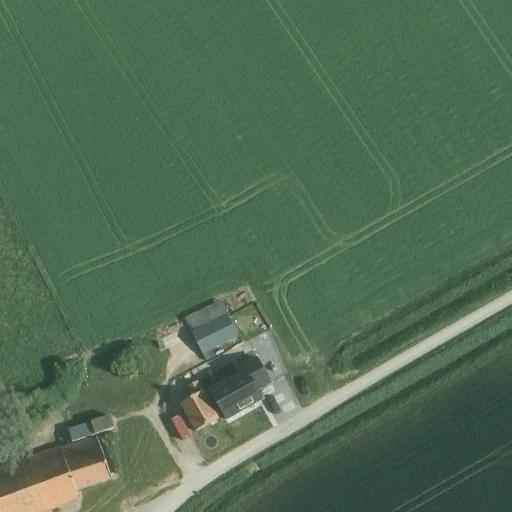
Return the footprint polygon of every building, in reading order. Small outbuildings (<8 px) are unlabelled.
[(202,355),(238,338),(227,315),(191,333),(202,355)] [(242,367),(245,372),(209,393),(225,421),(262,400),(257,391),(271,383),(257,359),(242,367)] [(218,420),(197,383),(187,388),(193,398),(180,405),(196,433),(218,420)] [(73,444),(114,429),(109,416),(68,431),(73,444)] [(97,440),(61,453),(60,449),(0,471),(0,511),(46,511),(79,500),(76,492),(111,479),(97,440)]
